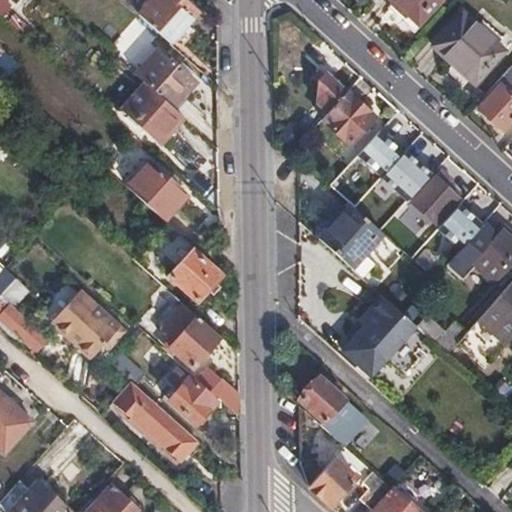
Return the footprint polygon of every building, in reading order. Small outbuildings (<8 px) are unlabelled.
[(0,0),(0,12),(5,14),(9,0),(0,0)] [(184,0),(152,0),(138,16),(168,43),(196,11),(184,0)] [(392,0),(395,3),(393,6),(415,25),(437,0),(392,0)] [(462,13),(432,46),(474,84),(504,51),(462,13)] [(72,29),(60,45),(72,55),(84,38),(72,29)] [(157,48),(134,73),(144,83),(173,109),(196,84),(157,48)] [(3,52),(0,55),(0,74),(6,79),(18,65),(3,52)] [(511,82),(503,74),(475,106),(502,131),(511,119),(511,82)] [(347,92),(331,76),(321,86),(316,104),(327,115),(346,93),(347,92)] [(173,109),(144,83),(120,110),(147,134),(159,145),(184,119),(173,109)] [(327,115),(322,121),(347,145),(372,117),(346,93),(327,115)] [(380,178),(403,153),(379,131),(356,156),(380,178)] [(148,162),(126,187),(166,223),(188,197),(148,162)] [(347,166),(329,187),(350,206),(354,209),(372,189),(347,166)] [(459,205),(436,230),(459,250),(481,225),(459,205)] [(350,206),(319,240),(351,269),(382,235),(354,209),(350,206)] [(511,234),(498,222),(463,261),(485,281),(505,259),(509,263),(511,260),(511,234)] [(193,252),(170,278),(197,302),(220,275),(193,252)] [(0,295),(13,280),(3,270),(0,273),(0,295)] [(26,291),(13,280),(0,295),(10,305),(12,307),(26,291)] [(511,283),(478,321),(505,345),(511,337),(511,283)] [(51,322),(67,336),(72,332),(96,354),(105,343),(110,337),(115,342),(124,331),(79,291),(51,322)] [(0,295),(0,321),(32,350),(29,353),(34,358),(49,340),(45,335),(43,337),(9,306),(10,305),(0,295)] [(401,314),(382,297),(361,321),(366,326),(354,340),(343,351),(371,376),(401,342),(414,353),(428,338),(416,327),(401,314)] [(220,339),(183,306),(161,330),(168,337),(174,342),(169,348),(176,354),(193,369),(220,339)] [(428,338),(448,356),(468,333),(456,322),(446,332),(427,315),(416,327),(428,338)] [(366,326),(361,321),(348,335),(354,340),(366,326)] [(72,332),(67,336),(91,359),(96,354),(72,332)] [(111,347),(115,342),(110,337),(105,343),(111,347)] [(168,337),(159,346),(172,358),(176,354),(169,348),(174,342),(168,337)] [(123,358),(114,368),(129,382),(134,386),(143,375),(123,358)] [(178,368),(167,381),(177,390),(168,402),(196,427),(198,426),(203,425),(209,419),(209,413),(217,404),(178,368)] [(208,370),(198,381),(239,418),(239,397),(208,370)] [(319,378),(300,399),(324,421),(320,426),(338,443),(361,417),(343,400),(319,378)] [(129,382),(110,404),(139,430),(142,426),(180,461),(196,442),(134,386),(129,382)] [(0,394),(0,451),(3,454),(31,422),(0,394)] [(333,458),(308,486),(331,506),(355,479),(333,458)] [(371,510),(391,489),(373,473),(363,484),(369,490),(361,500),(371,510)] [(0,481),(0,503),(11,491),(0,481)] [(68,511),(37,483),(24,498),(33,505),(28,509),(31,511),(68,511)] [(98,491),(79,511),(137,511),(110,487),(103,496),(98,491)] [(417,511),(394,490),(374,511),(417,511)]
